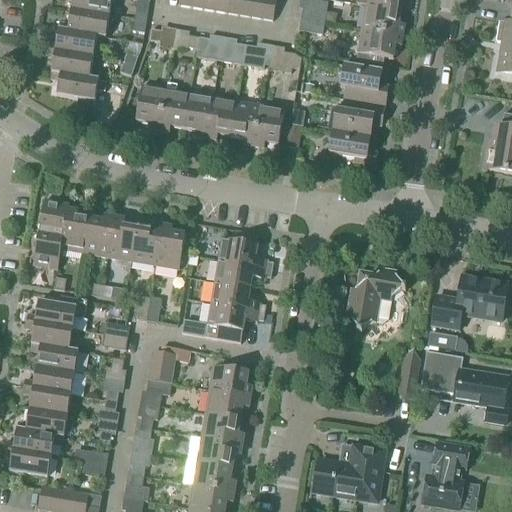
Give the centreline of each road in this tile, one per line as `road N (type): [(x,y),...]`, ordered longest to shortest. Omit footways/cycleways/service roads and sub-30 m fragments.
road 1 (residential): [(322,209),(103,168),(0,115)]
road 2 (residential): [(406,221),(444,0)]
road 3 (unclassified): [(299,413),(295,358),(322,209)]
